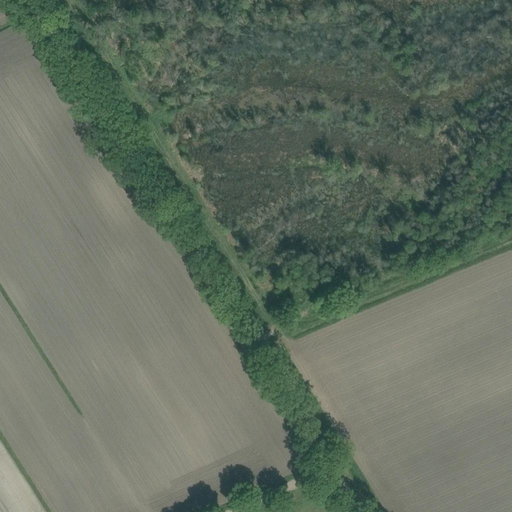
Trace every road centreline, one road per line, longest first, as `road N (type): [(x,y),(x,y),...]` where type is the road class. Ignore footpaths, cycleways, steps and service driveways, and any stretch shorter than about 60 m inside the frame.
road 1 (track): [(254,346),(35,0)]
road 2 (track): [(511,239),(254,346)]
road 3 (track): [(330,472),(254,346)]
